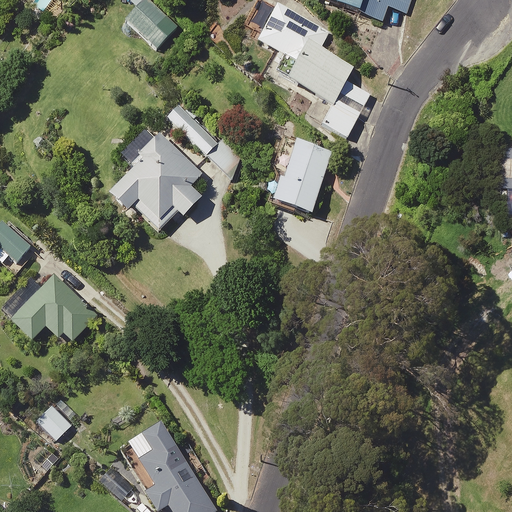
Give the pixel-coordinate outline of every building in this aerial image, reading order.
[(148,0),(146,0),(126,22),(158,52),(179,29),(148,0)] [(412,0),(322,0),(321,4),(383,24),(388,11),(406,17),(412,0)] [(330,34),(278,7),(258,47),(297,67),(287,85),(334,109),(347,84),(354,69),(321,52),(330,34)] [(372,97),(347,84),(334,109),(323,128),(348,141),(372,97)] [(220,146),(179,108),(167,121),(208,159),(220,146)] [(205,178),(159,136),(138,159),(142,162),(109,198),(128,216),(133,211),(160,236),(178,217),(184,222),(203,202),(192,192),(205,178)] [(273,206),(313,218),(333,154),(296,143),(284,182),(280,181),(273,206)] [(511,194),(511,153),(494,153),(494,194),(511,194)] [(32,249),(2,225),(0,228),(0,251),(18,266),(32,249)] [(99,318),(56,277),(11,325),(33,346),(47,331),(60,343),(65,338),(73,346),(99,318)] [(72,428),(53,408),(38,423),(57,443),(72,428)] [(218,511),(162,427),(142,439),(153,455),(137,465),(154,490),(146,496),(156,511),(167,511),(168,511),(218,511)] [(135,489),(112,470),(101,484),(124,502),(135,489)]
